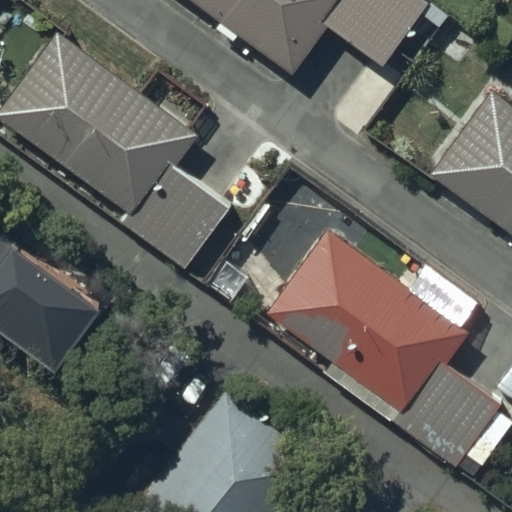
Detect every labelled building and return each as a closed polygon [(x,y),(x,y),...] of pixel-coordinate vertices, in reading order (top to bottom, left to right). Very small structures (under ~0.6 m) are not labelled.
[(202,0),(290,65),(326,17),(380,58),(423,0),(202,0)] [(195,125),(55,20),(0,95),(0,109),(125,202),(117,214),(185,264),(232,200),(172,156),(195,125)] [(511,95),(490,81),(428,164),(511,223),(511,95)] [(468,321),(326,219),(265,302),(329,351),(320,364),(473,473),(511,417),(511,414),(493,401),(498,394),(444,355),(468,321)] [(271,511),(320,448),(226,377),(119,511),(271,511)]
